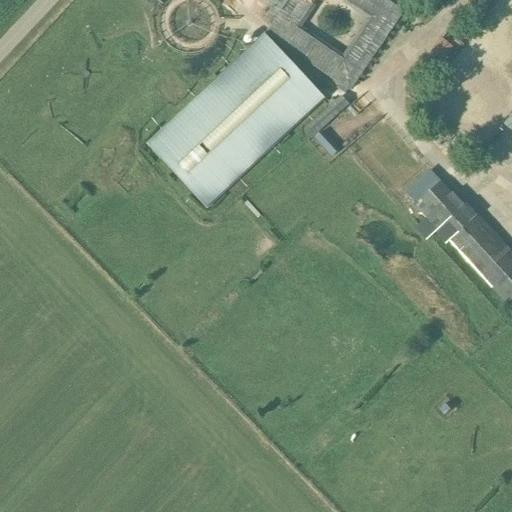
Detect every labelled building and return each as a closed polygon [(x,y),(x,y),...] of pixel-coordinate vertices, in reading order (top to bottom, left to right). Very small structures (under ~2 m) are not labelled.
[(351,91),(405,11),(389,0),(346,0),(344,3),(368,19),(344,54),(303,27),(316,6),(314,4),(317,0),(276,0),(269,11),(277,17),(266,35),(351,91)] [(147,145),(206,210),(325,100),(264,35),(147,145)] [(443,38),(432,52),(443,60),(454,47),(443,38)] [(511,258),(441,179),(415,202),(429,217),(416,228),(427,241),(436,233),(446,245),(450,241),(508,305),(511,302),(511,258)] [(391,247),(402,235),(389,222),(383,229),(373,219),(362,231),(381,249),(387,243),(391,247)]
